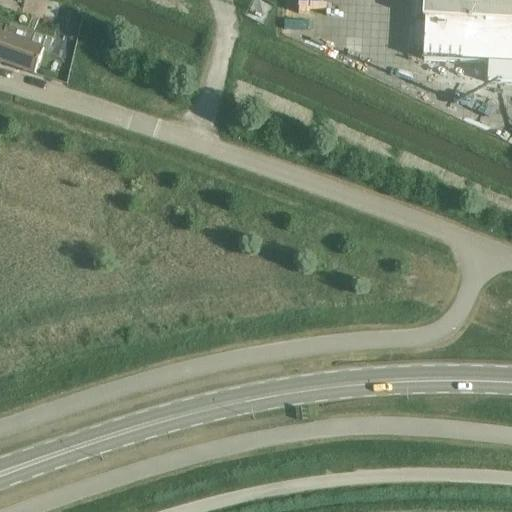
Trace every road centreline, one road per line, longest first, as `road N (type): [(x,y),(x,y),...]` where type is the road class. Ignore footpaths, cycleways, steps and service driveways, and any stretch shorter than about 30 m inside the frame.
road 1 (unclassified): [(0,428),(241,357),(435,335),(454,323),(487,247)]
road 2 (secondary): [(511,380),(342,382),(241,398),(0,474)]
road 3 (unclassified): [(487,247),(0,79)]
road 4 (unclassified): [(20,511),(146,469),(296,433),(382,427),(511,437)]
road 5 (track): [(219,0),(227,28),(192,142)]
